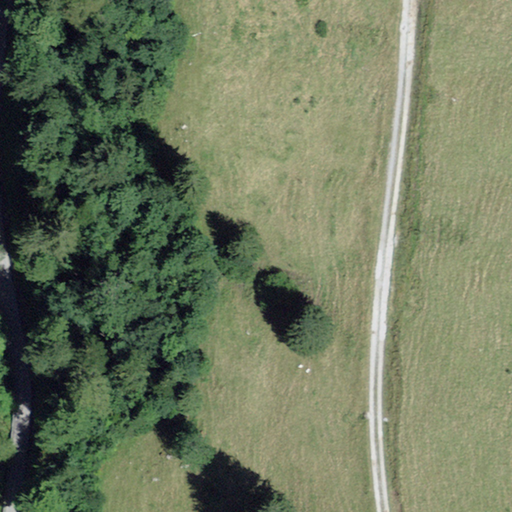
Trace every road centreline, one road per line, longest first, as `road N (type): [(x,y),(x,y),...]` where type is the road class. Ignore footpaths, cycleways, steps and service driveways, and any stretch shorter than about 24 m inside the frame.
road 1 (track): [(387,511),(380,461),(387,285),(408,0)]
road 2 (unclassified): [(0,247),(25,399),(15,511)]
